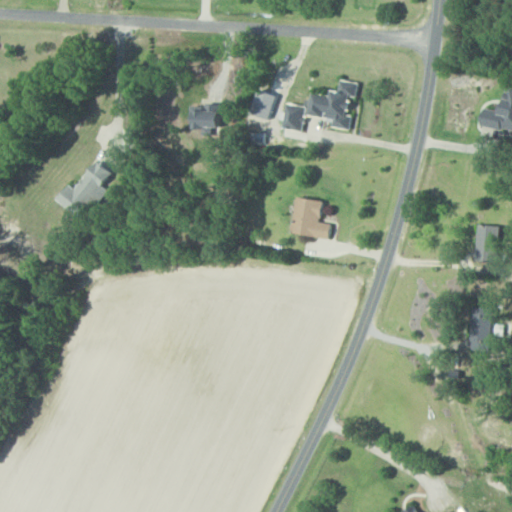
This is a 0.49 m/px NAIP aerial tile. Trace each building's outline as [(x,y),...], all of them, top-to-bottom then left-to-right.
[(313,114),(329,117),(329,115),(339,117),(337,126),(353,129),(362,82),(346,79),(344,91),(337,90),(335,96),(317,93),(313,114)] [(484,125),(511,129),(511,86),(510,86),(506,111),(487,108),(484,125)] [(306,133),(312,108),(293,102),(286,127),(306,133)] [(201,104),(200,127),(226,128),(227,105),(201,104)] [(79,188),(74,184),(61,198),(84,219),(111,188),(107,185),(118,173),(104,160),(79,188)] [(329,201),(303,195),(295,231),(333,240),(337,224),(324,221),(329,201)] [(501,225),(479,224),(478,261),(500,261),(501,225)] [(474,350),(494,351),(495,308),(474,308),(474,350)]
